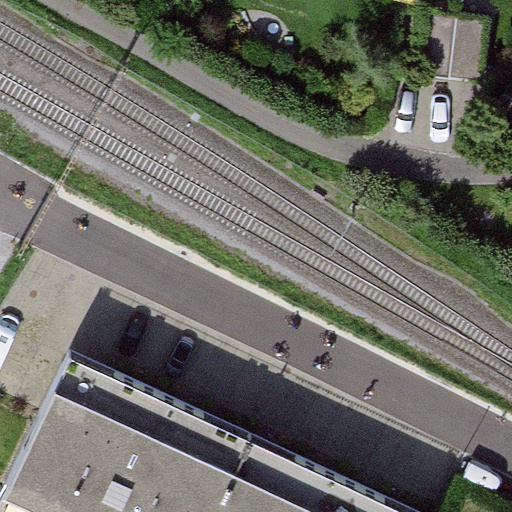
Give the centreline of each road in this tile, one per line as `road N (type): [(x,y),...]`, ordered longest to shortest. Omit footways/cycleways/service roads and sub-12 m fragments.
road 1 (residential): [(0,199),(511,450)]
road 2 (residential): [(511,162),(355,155),(285,125),(66,0)]
